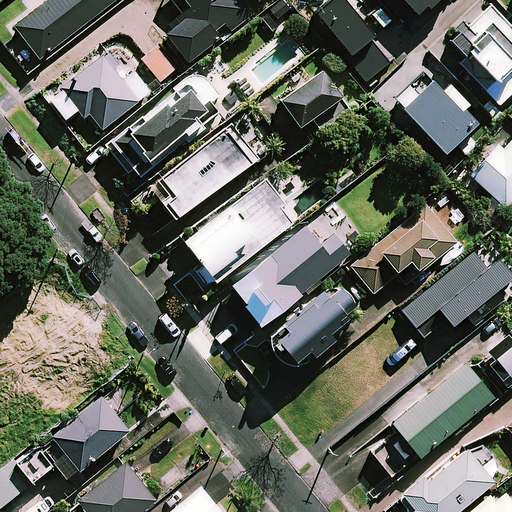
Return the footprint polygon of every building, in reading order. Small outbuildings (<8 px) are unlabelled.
[(44,60),(122,0),(52,0),(18,27),(44,60)] [(188,0),(195,9),(202,3),(208,10),(172,37),(194,67),(228,41),(223,34),(231,28),(234,32),(257,15),(245,0),(188,0)] [(287,0),(273,11),(281,20),(296,9),(288,0),(287,0)] [(336,0),(318,13),(370,82),(393,65),(344,0),(336,0)] [(385,0),(410,25),(429,7),(432,11),(442,0),(385,0)] [(511,23),(494,5),(472,27),(467,22),(459,30),(462,33),(453,42),(469,59),(464,64),(504,105),(511,96),(511,23)] [(163,45),(144,59),(163,83),(182,69),(163,45)] [(125,81),(106,57),(65,88),(89,119),(94,115),(106,130),(156,93),(139,71),(125,81)] [(355,113),(325,71),(284,101),(303,129),(316,120),(325,134),(355,113)] [(396,100),(448,156),(478,128),(462,112),(469,106),(452,87),(445,93),(435,82),(420,96),(411,86),(396,100)] [(145,118),(109,146),(131,174),(136,170),(143,178),(156,167),(152,162),(188,133),(190,136),(205,124),(201,119),(209,113),(193,91),(171,107),(169,105),(148,121),(145,118)] [(262,160),(234,124),(161,182),(173,197),(165,203),(178,221),(262,160)] [(510,208),(511,206),(511,134),(474,176),(510,208)] [(289,205),(269,179),(187,242),(219,284),(298,224),(285,208),(289,205)] [(428,205),(354,267),(377,295),(401,275),(409,285),(460,243),(428,205)] [(248,307),(265,328),(355,254),(338,233),(323,246),(308,227),(235,286),(250,305),(248,307)] [(481,249),(405,313),(428,340),(455,317),(463,327),(511,286),(511,264),(506,256),(495,265),(481,249)] [(29,320),(23,324),(74,383),(113,350),(54,281),(20,309),(29,320)] [(287,327),(273,338),(295,364),(311,351),(318,359),(340,341),(333,333),(350,319),(346,314),(357,305),(343,288),(332,297),(327,291),(286,325),(287,327)] [(0,389),(25,419),(64,385),(4,316),(0,319),(0,389)] [(338,367),(344,375),(341,378),(349,387),(352,384),(364,399),(411,361),(403,350),(407,347),(400,337),(395,341),(386,329),(338,367)] [(511,330),(489,350),(497,360),(491,365),(504,380),(510,375),(511,378),(511,330)] [(497,397),(469,363),(395,424),(424,458),(497,397)] [(128,430),(101,396),(38,446),(36,443),(0,471),(0,505),(0,506),(55,462),(68,478),(128,430)] [(0,433),(16,421),(0,401),(0,433)] [(462,511),(498,483),(471,451),(433,482),(429,477),(406,495),(418,510),(415,511),(462,511)] [(138,511),(156,498),(125,460),(67,507),(71,511),(138,511)] [(222,511),(200,484),(165,511),(222,511)] [(511,511),(511,498),(508,494),(498,502),(493,495),(471,511),(511,511)]
